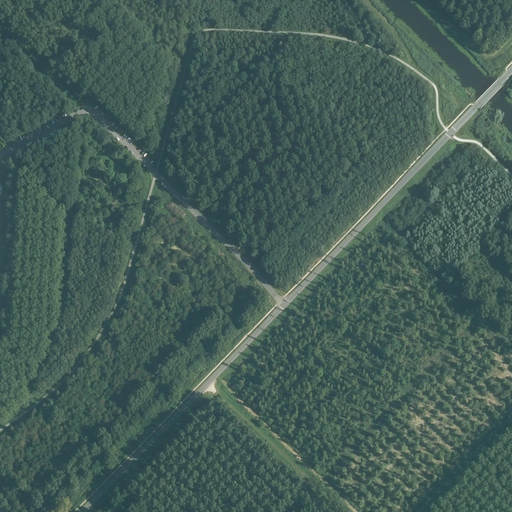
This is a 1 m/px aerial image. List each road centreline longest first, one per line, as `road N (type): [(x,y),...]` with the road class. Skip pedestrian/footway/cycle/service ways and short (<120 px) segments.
road 1 (unclassified): [(283,304),(511,69)]
road 2 (unclassified): [(68,118),(87,107),(283,304)]
road 3 (unclassified): [(81,511),(283,304)]
road 4 (track): [(339,511),(205,384)]
road 5 (track): [(470,112),(362,0)]
